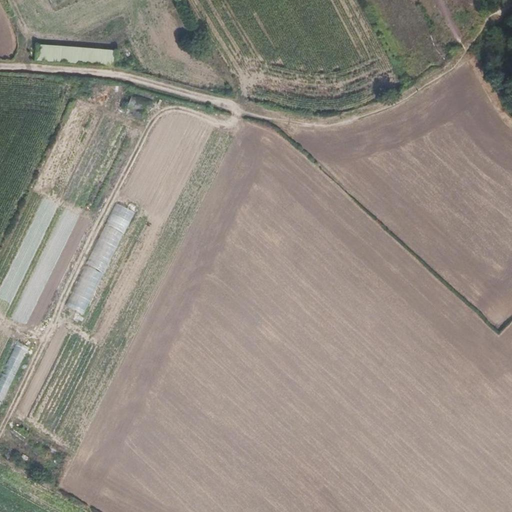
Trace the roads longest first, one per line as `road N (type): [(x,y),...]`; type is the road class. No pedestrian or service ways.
road 1 (track): [(241,106),(231,128),(185,112),(156,120),(0,426)]
road 2 (track): [(305,119),(306,150),(498,320),(511,307)]
road 3 (track): [(241,106),(332,121),(389,103),(426,83),(502,19)]
road 4 (track): [(0,66),(118,73),(241,106)]
